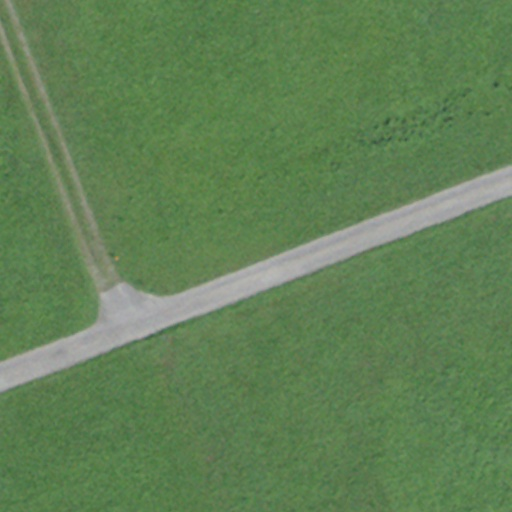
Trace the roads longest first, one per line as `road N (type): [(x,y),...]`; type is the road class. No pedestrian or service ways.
road 1 (track): [(511,214),(0,407)]
road 2 (track): [(9,0),(150,354)]
